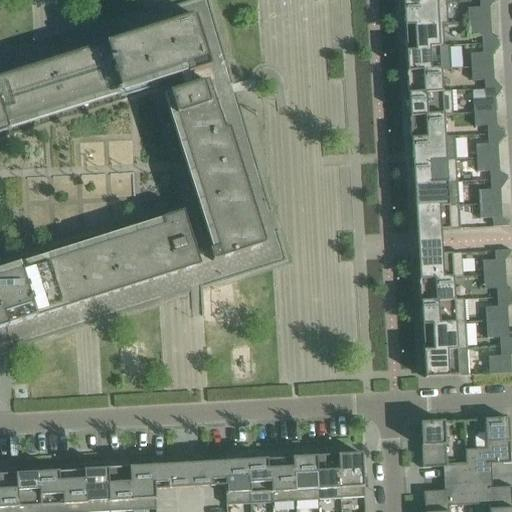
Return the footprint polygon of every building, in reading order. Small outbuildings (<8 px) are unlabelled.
[(495,0),(479,0),(480,8),(468,9),(469,23),(491,21),(490,8),(495,0)] [(447,1),(403,4),(404,26),(448,24),(447,1)] [(0,328),(201,265),(213,262),(266,245),(225,129),(208,81),(215,79),(211,67),(195,15),(0,76),(0,328)] [(491,21),(469,23),(469,36),(482,35),(482,45),(499,44),(491,35),(491,21)] [(448,24),(404,26),(406,49),(444,47),(443,25),(448,25),(448,24)] [(499,44),(482,45),(483,54),(470,55),(471,68),(493,67),(492,54),(499,44)] [(444,47),(406,49),(407,72),(441,70),(440,48),(444,48),(444,47)] [(494,80),(493,67),(471,68),(472,82),(484,81),(485,90),(502,89),(494,80)] [(441,70),(407,72),(408,95),(452,92),(452,91),(442,92),(441,70)] [(502,89),(485,90),(486,99),(473,100),(474,114),(496,112),(495,99),(502,89)] [(452,92),(408,95),(410,117),(453,115),(452,92)] [(496,112),(474,114),(475,127),(487,126),(488,136),(505,135),(497,126),(496,112)] [(453,116),(453,115),(410,117),(411,140),(454,138),(454,137),(445,137),(444,116),(453,116)] [(505,135),(488,136),(488,145),(476,145),(476,159),(499,158),(498,145),(505,135)] [(456,160),(454,138),(411,140),(412,163),(456,160)] [(499,171),(499,158),(476,159),(477,172),(490,172),(490,181),(507,180),(499,171)] [(457,183),(456,160),(412,163),(414,186),(457,183)] [(507,180),(490,181),(491,190),(478,191),(479,205),(501,203),(500,190),(507,180)] [(457,183),(414,186),(415,208),(459,206),(457,183)] [(502,218),(501,203),(479,205),(480,219),(493,219),(493,228),(510,227),(502,218)] [(459,207),(459,206),(415,208),(416,232),(440,231),(450,230),(449,207),(459,207)] [(440,231),(416,232),(417,244),(418,257),(442,255),(441,243),(440,231)] [(483,276),(505,275),(505,261),(511,251),(494,252),(495,261),(483,262),(483,276)] [(461,254),(442,255),(418,257),(419,280),(453,278),(463,277),(461,254)] [(505,275),(483,276),(484,290),(497,289),(497,299),(511,297),(511,294),(506,288),(505,275)] [(454,300),(453,278),(419,280),(421,303),(464,301),(464,300),(454,300)] [(511,297),(497,299),(498,308),(485,308),(486,322),(508,321),(507,307),(511,300),(511,297)] [(464,301),(421,303),(422,326),(465,323),(464,301)] [(511,340),(509,337),(508,321),(486,322),(487,339),(499,339),(500,348),(511,346),(511,340)] [(465,323),(422,326),(423,352),(467,350),(465,323)] [(511,346),(500,348),(501,357),(488,358),(489,375),(511,374),(510,356),(511,353),(511,346)] [(467,350),(423,352),(425,379),(459,377),(457,351),(467,351),(467,350)] [(468,478),(492,477),(491,465),(511,464),(509,419),(484,420),(486,449),(466,450),(468,478)] [(468,478),(466,450),(465,450),(466,465),(446,466),(444,422),(420,424),(423,469),(443,468),(444,480),(468,478)] [(362,454),(338,456),(341,499),(364,498),(362,454)] [(341,499),(338,456),(316,457),(318,501),(341,499)] [(318,501),(316,457),(293,458),(295,502),(318,501)] [(295,502),(293,458),(267,460),(268,476),(271,476),(273,503),(295,502)] [(267,460),(247,461),(250,505),(251,504),(250,495),(271,494),(272,503),(273,503),(271,476),(268,476),(267,460)] [(250,505),(247,461),(225,462),(226,487),(225,487),(226,506),(250,505)] [(225,462),(200,464),(189,464),(190,489),(225,487),(226,487),(225,462)] [(189,464),(177,465),(153,467),(154,491),(155,491),(190,489),(189,464)] [(153,467),(130,468),(132,511),(156,510),(155,491),(154,491),(153,467)] [(130,468),(107,469),(109,511),(121,511),(132,511),(130,468)] [(109,511),(107,469),(84,471),(86,511),(109,511)] [(86,511),(84,471),(58,472),(59,489),(63,488),(63,511),(86,511)] [(58,472),(39,473),(41,511),(63,511),(63,488),(59,489),(58,472)] [(41,511),(39,473),(16,475),(18,511),(41,511)] [(0,511),(18,511),(16,475),(0,475),(0,511)] [(492,477),(468,478),(469,506),(490,505),(490,511),(511,511),(511,487),(492,489),(492,477)] [(468,478),(444,480),(445,491),(424,493),(425,511),(449,511),(449,507),(469,506),(468,478)]
